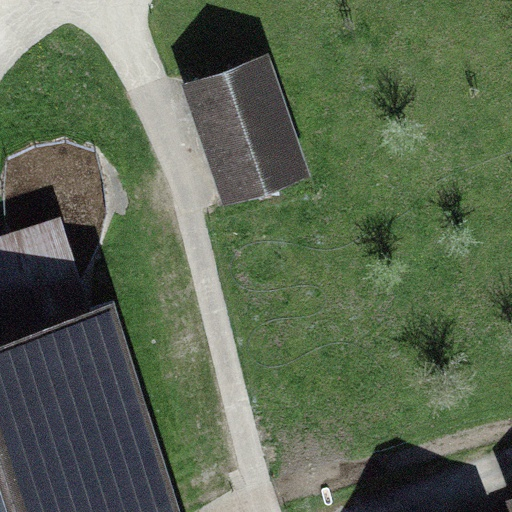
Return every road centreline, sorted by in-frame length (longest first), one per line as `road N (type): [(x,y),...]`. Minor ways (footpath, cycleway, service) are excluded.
road 1 (residential): [(145,103),(272,511)]
road 2 (track): [(145,103),(51,0)]
